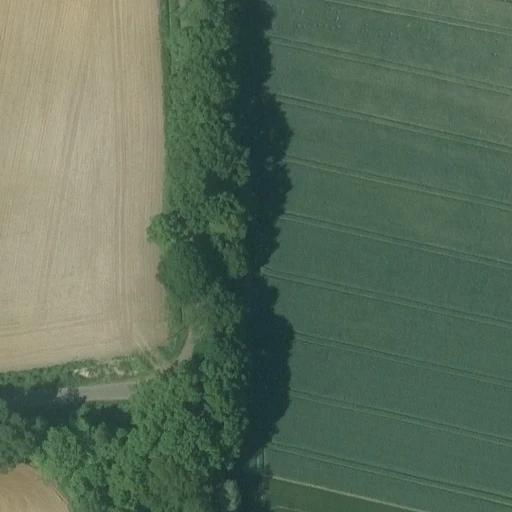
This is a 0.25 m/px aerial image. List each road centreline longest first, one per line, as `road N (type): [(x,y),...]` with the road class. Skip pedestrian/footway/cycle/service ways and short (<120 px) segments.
road 1 (unclassified): [(207,409),(199,116),(181,0)]
road 2 (unclassified): [(0,397),(207,409)]
